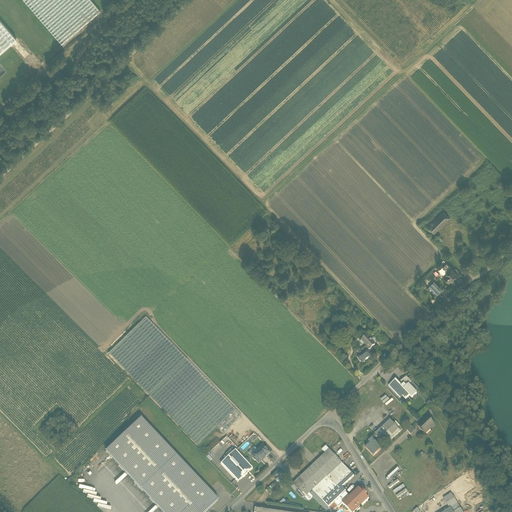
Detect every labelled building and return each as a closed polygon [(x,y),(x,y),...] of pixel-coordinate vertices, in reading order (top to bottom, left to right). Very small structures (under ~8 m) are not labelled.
[(62,45),(100,12),(90,0),(23,0),(33,11),(62,45)] [(428,226),(434,233),(449,218),(443,212),(428,226)] [(434,240),(439,245),(443,241),(439,236),(434,240)] [(445,270),(442,267),(439,271),(444,276),(447,272),(445,270)] [(443,277),(449,283),(458,275),(454,271),(451,268),(447,272),(444,276),(443,277)] [(305,287),(310,292),(311,290),(325,276),(321,271),(305,287)] [(429,287),(437,295),(442,290),(434,282),(429,287)] [(437,295),(429,287),(428,289),(436,296),(437,295)] [(108,353),(198,445),(217,427),(224,434),(241,417),(146,318),(108,353)] [(366,346),(365,347),(368,351),(369,349),(370,350),(371,349),(372,350),(374,347),(374,346),(375,345),(371,342),(372,341),(370,339),(369,339),(366,336),(361,340),(362,340),(359,342),(362,345),(364,343),(366,346)] [(372,355),(368,351),(365,347),(361,350),(359,348),(357,351),(360,354),(357,357),(363,364),(372,355)] [(372,355),(376,360),(380,356),(376,351),(372,355)] [(389,387),(400,398),(402,396),(406,392),(401,387),(395,380),(389,387)] [(402,396),(405,400),(410,396),(412,398),(417,393),(415,392),(410,386),(409,385),(408,385),(403,380),(401,382),(403,385),(401,387),(406,392),(402,396)] [(419,389),(413,383),(410,386),(415,392),(419,389)] [(418,427),(425,434),(429,429),(430,430),(435,425),(428,418),(423,422),(421,424),(418,427)] [(105,452),(161,511),(183,511),(207,489),(141,419),(105,452)] [(375,434),(385,445),(400,431),(396,427),(390,420),(375,434)] [(407,430),(411,435),(415,431),(411,426),(407,430)] [(365,448),(373,457),(381,449),(372,439),(369,442),(370,444),(365,448)] [(255,460),(258,463),(265,457),(261,452),(263,451),(259,448),(251,456),(252,457),(252,458),(254,460),(255,460)] [(265,457),(266,457),(270,453),(265,449),(263,451),(261,452),(265,457)] [(252,468),(235,450),(220,464),(238,482),(243,477),(247,474),(252,468)] [(310,492),(312,491),(327,477),(341,463),(329,450),(298,479),(310,492)] [(341,463),(327,477),(343,494),(345,492),(346,491),(342,487),(354,476),(341,463)] [(277,475),(284,482),(289,477),(282,470),(277,475)] [(343,494),(327,477),(312,491),(329,508),(334,503),(343,494)] [(293,484),(305,497),(309,493),(310,492),(298,479),(293,484)] [(266,491),(269,495),(279,486),(275,483),(266,491)] [(342,504),(349,511),(355,511),(369,499),(358,488),(350,497),(342,504)] [(207,489),(183,511),(205,511),(218,501),(207,489)] [(338,507),(338,508),(342,504),(350,497),(345,492),(343,494),(334,503),(338,507)] [(444,500),(450,509),(445,511),(462,511),(458,504),(452,495),(444,500)] [(331,511),(338,507),(334,503),(329,508),(331,511)]
